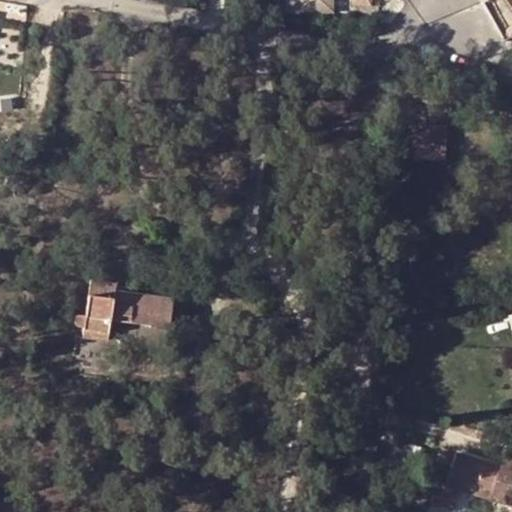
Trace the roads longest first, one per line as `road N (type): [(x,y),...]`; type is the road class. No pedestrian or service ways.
road 1 (residential): [(301,303),(260,251),(253,217),(263,35)]
road 2 (residential): [(490,54),(445,10),(371,46),(263,35)]
road 3 (track): [(287,511),(309,337),(301,303)]
road 4 (residential): [(263,35),(67,0)]
